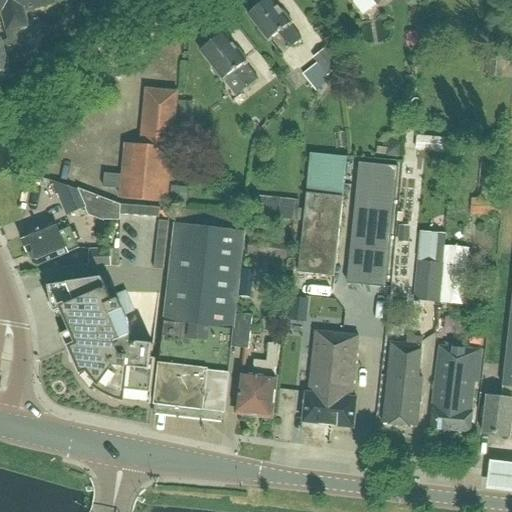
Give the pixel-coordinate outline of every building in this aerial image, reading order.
[(24,58),(19,38),(16,31),(25,29),(21,14),(73,0),(0,0),(0,21),(6,42),(0,43),(0,81),(18,76),(14,60),(24,58)] [(270,0),(249,16),(269,42),(278,36),(290,50),(301,41),(270,0)] [(223,36),(202,53),(224,81),(233,74),(246,91),(258,82),(223,36)] [(326,51),(315,60),(319,65),(304,76),(317,92),(331,81),(329,78),(341,69),(326,51)] [(490,79),(511,79),(511,74),(511,62),(490,62),(490,79)] [(104,175),(103,189),(121,190),(120,200),(166,204),(177,94),(147,91),(141,146),(126,145),(123,177),(104,175)] [(176,116),(175,131),(192,132),(193,118),(176,116)] [(228,143),(225,163),(234,165),(237,144),(228,143)] [(310,154),(306,196),(298,274),(334,278),(342,199),(347,158),(310,154)] [(358,164),(347,285),(386,288),(397,168),(358,164)] [(68,216),(87,208),(80,193),(54,184),(68,216)] [(171,186),(170,199),(187,201),(188,187),(171,186)] [(298,216),(299,202),(254,198),(255,195),(250,194),(248,211),(298,216)] [(501,224),(503,201),(474,199),(473,215),(483,216),(488,223),(501,224)] [(159,219),(160,209),(121,206),(120,216),(159,219)] [(163,271),(169,223),(159,222),(154,270),(163,271)] [(55,223),(21,237),(28,253),(29,253),(34,265),(38,267),(79,249),(71,230),(59,235),(55,223)] [(411,227),(400,226),(399,243),(410,244),(411,227)] [(160,350),(154,406),(225,414),(230,376),(228,376),(245,235),(175,227),(161,350),(160,350)] [(423,262),(419,266),(416,301),(439,303),(444,246),(447,247),(448,235),(423,233),(420,262),(423,262)] [(251,255),(289,260),(291,243),(253,238),(251,255)] [(471,249),(447,247),(444,246),(439,303),(466,305),(471,249)] [(111,268),(111,250),(90,250),(90,268),(111,268)] [(242,269),(238,298),(250,299),(254,271),(242,269)] [(94,393),(97,389),(114,399),(133,404),(151,406),(156,360),(152,360),(153,346),(131,344),(131,330),(126,316),(134,313),(128,298),(113,304),(102,280),(48,288),(54,313),(62,337),(79,376),(85,386),(94,393)] [(308,323),(310,299),(295,297),(292,321),(308,323)] [(510,439),(511,421),(511,310),(504,387),(502,399),(488,398),(483,436),(510,439)] [(253,318),(238,316),(234,348),(249,350),(253,318)] [(306,395),(303,424),(328,427),(339,336),(302,332),(298,365),(312,368),(309,395),(306,395)] [(328,427),(354,430),(357,400),(352,400),(359,338),(339,336),(328,427)] [(269,345),(267,364),(257,363),(255,378),(241,377),(237,414),(271,418),(275,381),(274,381),(278,346),(269,345)] [(383,426),(417,430),(422,379),(418,379),(421,348),(391,345),(383,426)] [(430,430),(470,435),(472,414),(473,409),(470,409),(473,383),(476,383),(480,354),(440,349),(430,430)] [(511,464),(491,462),(488,490),(511,492),(511,464)]
